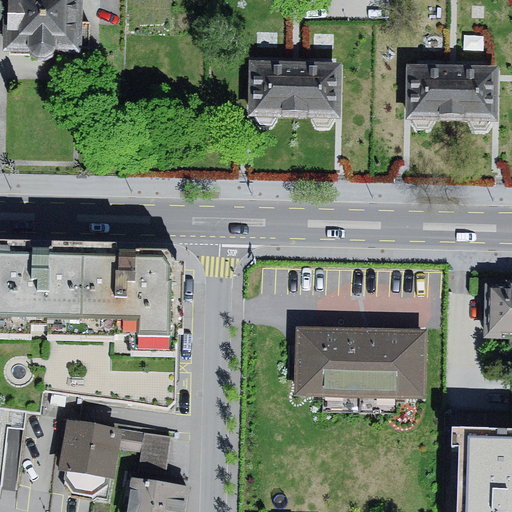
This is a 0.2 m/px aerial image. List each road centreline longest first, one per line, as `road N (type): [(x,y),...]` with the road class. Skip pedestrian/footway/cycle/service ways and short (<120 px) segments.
road 1 (primary): [(219,222),(511,228)]
road 2 (residential): [(212,511),(219,222)]
road 3 (primary): [(0,215),(219,222)]
